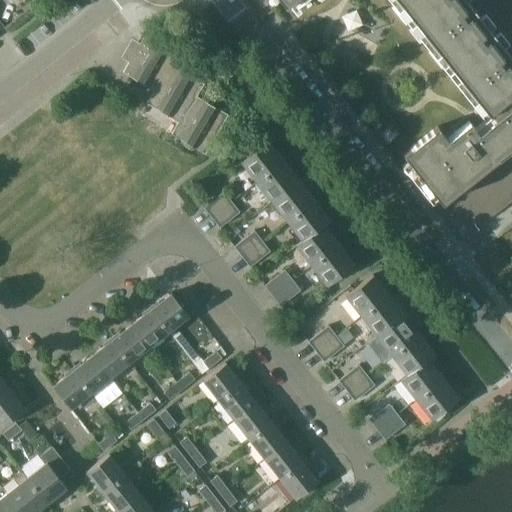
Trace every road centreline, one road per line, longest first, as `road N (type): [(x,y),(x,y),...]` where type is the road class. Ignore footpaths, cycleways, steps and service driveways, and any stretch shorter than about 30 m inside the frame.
road 1 (residential): [(380,484),(177,229),(34,340),(0,297)]
road 2 (residential): [(511,359),(230,0)]
road 3 (residential): [(0,86),(116,0)]
